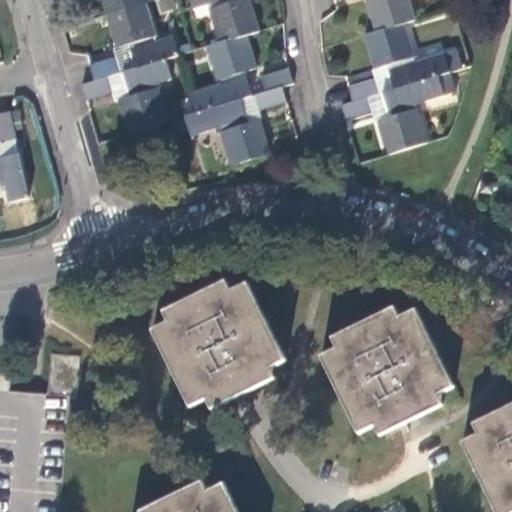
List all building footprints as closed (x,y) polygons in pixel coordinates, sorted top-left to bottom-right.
[(104,0),(109,14),(148,1),(147,0),(104,0)] [(192,0),(194,5),(209,0),(222,40),(250,31),(261,28),(252,0),(192,0)] [(369,0),(379,28),(406,20),(417,16),(412,0),(369,0)] [(161,39),(148,1),(109,14),(119,47),(119,48),(135,43),(136,46),(131,48),(137,67),(168,57),(179,54),(174,34),(161,39)] [(395,88),(451,70),(461,67),(455,49),(419,61),(406,20),(379,28),(367,32),(377,67),(393,62),(395,69),(390,70),(395,88)] [(250,31),(222,40),(211,44),(223,80),(204,86),(211,108),(245,97),(257,94),(250,73),(245,75),(242,69),(260,63),(250,31)] [(119,48),(119,47),(115,48),(117,56),(118,56),(124,71),(127,70),(137,67),(131,48),(136,46),(135,43),(119,48)] [(118,56),(117,56),(92,65),(97,80),(112,75),(124,71),(118,56)] [(175,78),(168,57),(137,67),(127,70),(124,71),(112,75),(97,80),(85,84),(90,99),(115,91),(117,100),(122,98),(133,133),(172,121),(160,83),(175,78)] [(377,67),(374,68),(377,76),(382,92),(395,88),(390,70),(395,69),(393,62),(377,67)] [(299,79),(295,64),(266,74),(271,89),(285,85),(299,79)] [(381,119),(391,154),(428,142),(415,103),(457,89),(451,70),(395,88),(382,92),(354,101),(343,104),(348,119),(373,111),(376,120),(381,119)] [(349,85),(354,101),(382,92),(377,76),(349,85)] [(264,107),(289,98),(285,85),(271,89),(257,94),(245,97),(211,108),(202,111),(189,115),(194,131),(220,123),(233,163),(273,150),(262,117),(267,116),(264,107)] [(0,182),(6,181),(9,198),(30,193),(11,109),(0,111),(0,132),(1,139),(0,139),(0,182)] [(209,393),(214,404),(277,374),(271,362),(288,354),(251,277),(234,285),(229,276),(166,306),(172,317),(155,324),(192,401),(209,393)] [(373,420),(379,432),(444,399),(440,389),(456,381),(418,306),(401,315),(396,305),(333,337),(338,346),(322,354),(358,427),(373,420)] [(52,353),(49,393),(72,395),(78,396),(82,355),(52,353)] [(502,511),(511,507),(511,398),(473,418),(478,428),(462,437),(499,511),(502,511)] [(247,511),(230,476),(213,484),(209,475),(146,505),(149,511),(247,511)]
